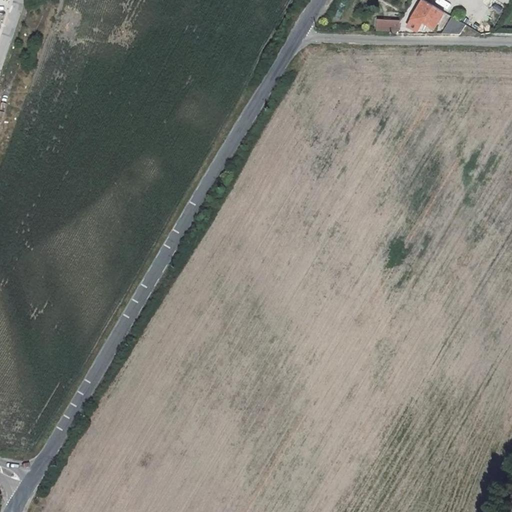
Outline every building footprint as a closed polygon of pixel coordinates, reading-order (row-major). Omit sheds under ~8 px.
[(422,10),(412,30),(420,34),(424,26),(436,31),(445,14),(422,1),(418,8),(422,10)] [(489,30),(503,7),(494,1),(479,24),(489,30)] [(453,18),(444,36),(460,36),(466,26),(453,18)] [(381,25),(381,34),(402,35),(402,26),(381,25)] [(491,28),(485,37),(493,37),(496,31),(491,28)]
